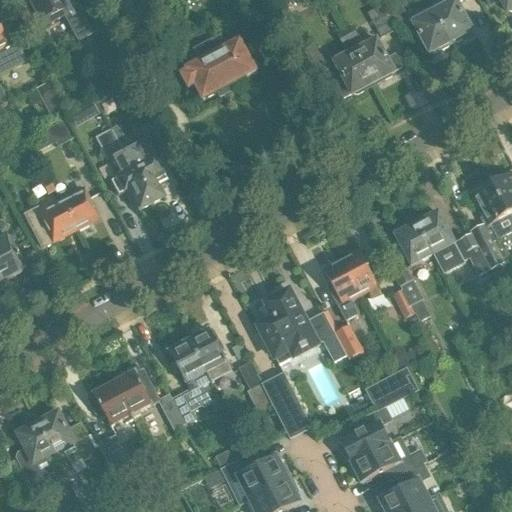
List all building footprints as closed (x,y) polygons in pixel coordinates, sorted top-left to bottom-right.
[(41,28),(64,17),(76,41),(85,36),(87,40),(97,34),(87,14),(81,17),(72,0),(26,0),(30,6),(21,10),(32,31),(41,27),(41,28)] [(448,9),(436,15),(453,46),(455,45),(458,46),(464,43),(465,39),(474,35),(458,5),(468,0),(444,0),(444,1),(448,9)] [(511,0),(486,0),(491,8),(502,2),(502,3),(508,15),(510,14),(511,14),(511,0)] [(353,28),(347,32),(358,53),(376,86),(383,82),(386,84),(393,80),(394,76),(398,74),(404,71),(402,67),(396,57),(406,52),(395,32),(395,31),(388,17),(382,7),(368,15),(381,39),(378,41),(378,43),(366,49),(360,38),(358,39),(353,28)] [(422,15),(414,21),(416,26),(415,27),(432,58),(440,53),(443,54),(450,50),(451,47),(453,46),(436,15),(425,21),(422,15)] [(349,58),(336,65),(340,72),(346,84),(345,85),(338,88),(346,102),(352,99),(356,97),(359,98),(366,94),(367,91),(376,86),(358,53),(347,32),(338,36),(349,58)] [(0,36),(0,76),(25,64),(15,45),(6,49),(0,36)] [(227,52),(220,39),(195,52),(202,65),(187,72),(189,76),(184,78),(190,91),(196,88),(204,103),(218,96),(221,101),(245,88),(243,83),(257,76),(241,45),(227,52)] [(307,51),(320,76),(330,71),(323,57),(321,58),(315,47),(307,51)] [(35,91),(50,118),(63,112),(48,84),(35,91)] [(126,89),(115,95),(123,111),(134,105),(126,89)] [(80,112),(87,123),(99,116),(92,105),(80,112)] [(52,129),(48,131),(57,149),(71,141),(64,128),(61,124),(52,129)] [(109,128),(93,137),(98,147),(99,146),(106,160),(109,158),(119,177),(109,182),(117,197),(127,192),(138,213),(151,206),(125,157),(109,128)] [(117,139),(114,135),(113,135),(125,157),(151,206),(162,200),(151,180),(162,174),(154,160),(155,159),(145,140),(137,144),(136,142),(131,145),(129,141),(127,142),(124,136),(117,139)] [(511,176),(494,187),(511,221),(511,176)] [(48,195),(54,192),(50,184),(44,186),(48,195)] [(511,235),(511,221),(494,187),(475,197),(466,201),(471,210),(479,206),(499,242),(511,235)] [(76,193),(58,203),(74,234),(97,221),(81,193),(78,195),(76,193)] [(36,212),(24,218),(33,236),(41,251),(50,246),(56,243),(60,244),(64,242),(65,238),(74,234),(58,203),(39,212),(40,214),(38,216),(36,212)] [(421,226),(418,227),(435,258),(445,277),(466,265),(465,264),(470,261),(479,278),(491,271),(488,264),(472,236),(454,245),(439,216),(431,220),(428,219),(422,222),(421,226)] [(405,234),(397,239),(404,252),(414,270),(435,258),(418,227),(416,229),(412,228),(406,231),(405,234)] [(484,227),(472,234),(472,236),(488,264),(491,271),(492,272),(505,265),(484,227)] [(0,282),(10,277),(13,279),(20,276),(20,272),(22,271),(6,240),(0,243),(0,282)] [(346,265),(344,266),(362,300),(370,296),(372,299),(376,306),(385,301),(361,257),(355,260),(352,259),(347,262),(346,265)] [(333,272),(326,276),(342,306),(338,308),(348,326),(348,327),(359,321),(356,312),(353,305),(362,300),(344,266),(342,267),(339,266),(333,269),(333,272)] [(403,292),(416,315),(420,324),(431,318),(423,302),(424,302),(408,270),(394,277),(401,290),(401,289),(403,292)] [(405,321),(416,315),(403,292),(393,298),(405,321)] [(276,361),(279,367),(323,344),(334,365),(347,358),(324,316),(306,326),(290,295),(258,312),(266,326),(259,331),(275,361),(276,361)] [(493,317),(509,309),(504,299),(488,307),(493,317)] [(336,335),(350,361),(364,353),(350,328),(336,335)] [(210,334),(189,345),(205,376),(210,385),(220,379),(230,373),(210,334)] [(189,345),(170,355),(189,392),(173,401),(174,404),(186,427),(198,421),(193,413),(203,408),(204,410),(213,405),(208,395),(206,396),(202,389),(210,385),(205,376),(189,345)] [(251,364),(239,370),(251,393),(263,386),(251,364)] [(407,371),(366,392),(377,414),(385,410),(419,393),(407,371)] [(122,383),(115,387),(134,424),(142,419),(140,416),(148,412),(152,409),(160,405),(160,404),(159,402),(156,396),(150,384),(143,372),(133,378),(129,377),(123,380),(122,383)] [(262,387),(291,442),(310,432),(309,432),(298,409),(301,407),(284,376),(262,387)] [(96,397),(88,401),(95,415),(96,418),(103,415),(111,431),(124,424),(124,425),(126,428),(134,424),(115,387),(107,391),(103,390),(97,394),(96,397)] [(170,396),(159,402),(160,404),(160,405),(175,433),(181,430),(186,439),(191,436),(186,427),(174,404),(173,401),(170,396)] [(366,434),(342,446),(347,456),(345,457),(351,468),(392,447),(382,428),(392,424),(385,410),(377,414),(360,423),(366,434)] [(47,422),(39,427),(55,457),(70,485),(79,480),(72,467),(82,461),(85,462),(91,459),(92,455),(95,453),(81,426),(68,433),(58,416),(57,417),(54,416),(48,419),(47,422)] [(18,461),(32,488),(54,477),(61,489),(70,485),(55,457),(39,427),(30,431),(27,430),(21,433),(20,436),(18,437),(26,453),(19,457),(18,461)] [(110,439),(98,445),(123,492),(138,484),(124,458),(120,460),(110,439)] [(392,447),(351,468),(357,479),(359,478),(363,486),(387,474),(392,484),(399,480),(416,471),(401,442),(392,447)] [(248,459),(223,472),(241,507),(249,503),(293,480),(285,465),(284,466),(279,458),(254,471),(248,459)] [(404,490),(381,502),(385,510),(383,511),(410,511),(430,502),(421,485),(430,480),(424,467),(416,471),(399,480),(404,490)] [(293,480),(249,503),(253,511),(288,511),(303,505),(299,496),(301,496),(293,480)] [(430,502),(410,511),(446,511),(439,497),(430,502)]
